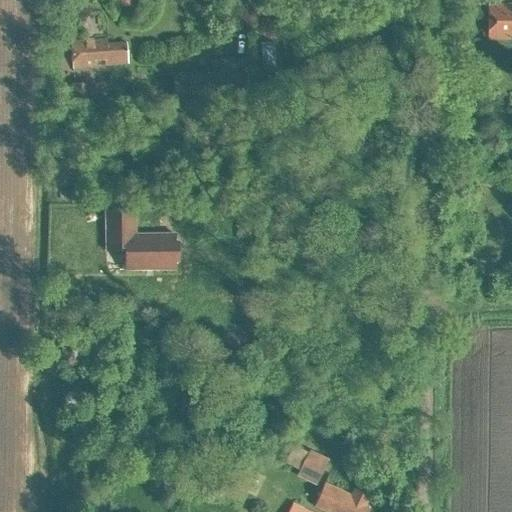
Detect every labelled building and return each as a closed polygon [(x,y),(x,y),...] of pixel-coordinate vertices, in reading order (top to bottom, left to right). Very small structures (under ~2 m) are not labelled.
[(402,25),(402,5),(382,4),(382,24),(402,25)] [(511,4),(488,4),(487,38),(511,38),(511,4)] [(106,40),(99,40),(71,43),(73,67),(127,62),(125,43),(106,45),(106,40)] [(220,62),(221,70),(173,75),(176,101),(179,100),(180,109),(244,104),(244,95),(250,94),(247,59),(220,62)] [(72,108),(91,108),(89,83),(71,84),(72,108)] [(59,188),(90,188),(90,175),(71,174),(71,158),(50,158),(50,182),(59,182),(59,188)] [(249,206),(237,206),(237,240),(250,240),(249,206)] [(177,234),(135,234),(135,211),(106,211),(106,250),(131,250),(131,269),(175,269),(175,261),(179,261),(179,243),(176,243),(177,234)] [(297,477),(316,486),(328,460),(309,452),(308,453),(292,446),(284,464),(300,471),(297,477)] [(241,465),(227,498),(241,505),(256,472),(241,465)] [(351,496),(325,483),(314,506),(326,511),(369,511),(371,509),(364,506),(369,496),(354,488),(351,496)]
